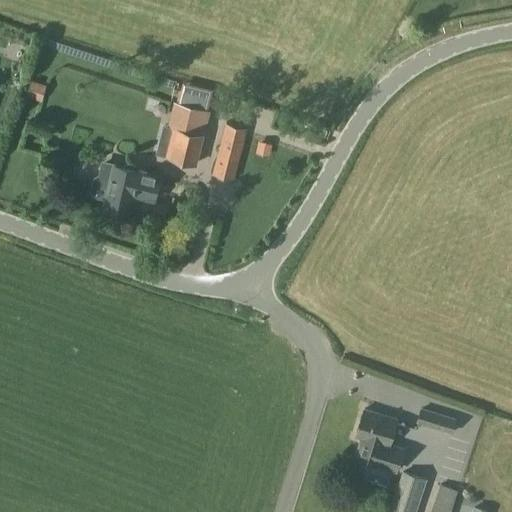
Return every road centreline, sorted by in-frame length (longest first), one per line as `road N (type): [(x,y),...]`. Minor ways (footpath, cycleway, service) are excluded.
road 1 (unclassified): [(511,31),(422,57),(383,87),(277,256),(246,281)]
road 2 (unclassified): [(280,511),(326,373),(307,329),(246,281)]
road 3 (unclassified): [(246,281),(222,288),(175,283),(0,221)]
